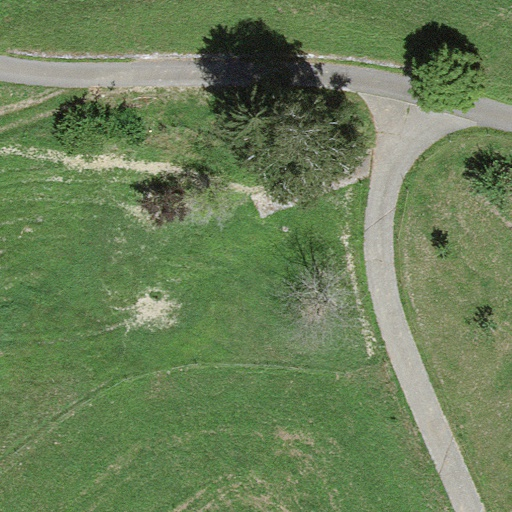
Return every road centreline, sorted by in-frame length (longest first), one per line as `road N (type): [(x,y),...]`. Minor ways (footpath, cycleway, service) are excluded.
road 1 (residential): [(511,119),(299,73),(0,66)]
road 2 (track): [(471,511),(406,361),(379,257),(383,181),(407,92)]
